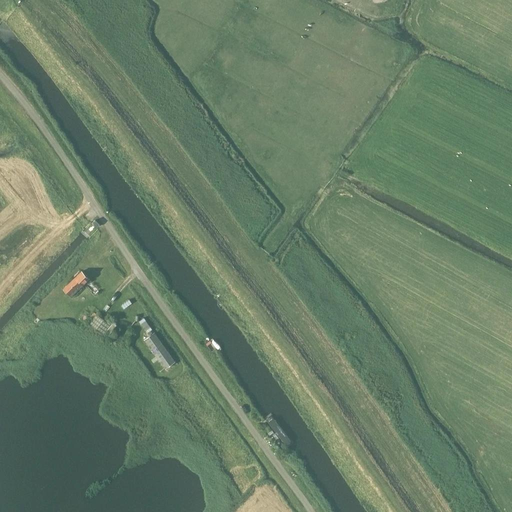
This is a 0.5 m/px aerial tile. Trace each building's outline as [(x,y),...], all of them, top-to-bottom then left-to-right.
[(99,224),(94,220),(91,223),(96,228),(99,224)] [(89,280),(80,271),(62,289),(70,297),(89,280)] [(100,292),(90,281),(85,286),(95,297),(100,292)] [(88,324),(103,335),(110,325),(95,314),(88,324)] [(153,333),(144,340),(165,369),(174,363),(153,333)]
